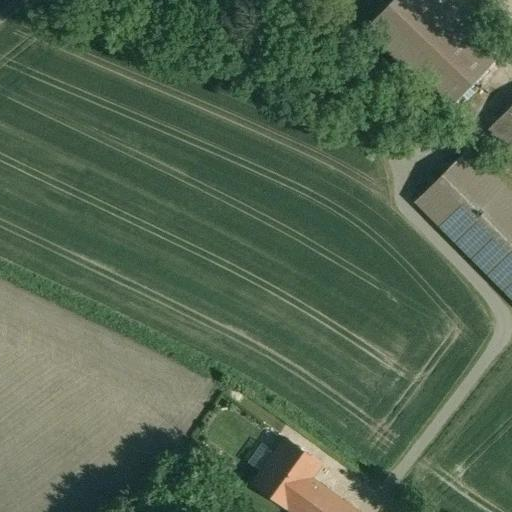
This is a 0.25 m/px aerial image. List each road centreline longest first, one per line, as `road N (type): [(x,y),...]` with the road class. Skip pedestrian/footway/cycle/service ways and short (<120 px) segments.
road 1 (track): [(471,177),(49,0)]
road 2 (track): [(511,310),(394,491)]
road 3 (track): [(511,70),(481,119),(471,177),(511,194)]
